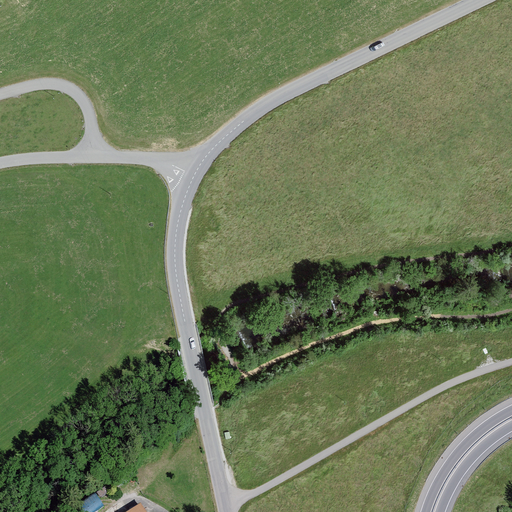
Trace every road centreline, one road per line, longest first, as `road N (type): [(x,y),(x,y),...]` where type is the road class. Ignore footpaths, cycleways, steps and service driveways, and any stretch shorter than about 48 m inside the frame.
road 1 (unclassified): [(226,511),(175,274),(177,223),(193,174)]
road 2 (residential): [(193,174),(252,112),(476,0)]
road 3 (unclassified): [(0,96),(68,88),(84,103),(91,157)]
road 4 (motorway): [(511,409),(458,451),(425,511)]
